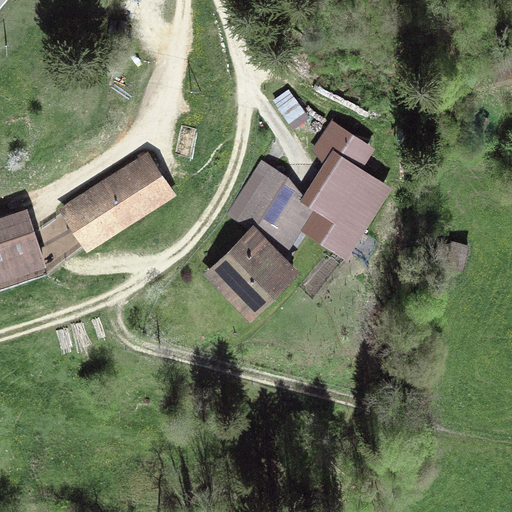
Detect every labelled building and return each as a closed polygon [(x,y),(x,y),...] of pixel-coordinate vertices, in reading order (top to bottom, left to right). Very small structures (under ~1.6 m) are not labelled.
[(511,56),(492,60),(495,78),(511,74),(511,56)] [(364,146),(334,127),(320,148),(337,159),(312,199),(324,207),(312,227),(342,246),(381,186),(351,167),(364,146)] [(150,154),(66,208),(87,243),(171,188),(150,154)] [(234,209),(251,228),(277,253),(306,206),(277,188),(283,177),(259,164),(234,209)] [(0,216),(0,276),(43,262),(26,208),(0,216)] [(293,269),(277,253),(251,228),(210,269),(250,311),(293,269)] [(468,244),(453,240),(448,263),(463,267),(468,244)]
